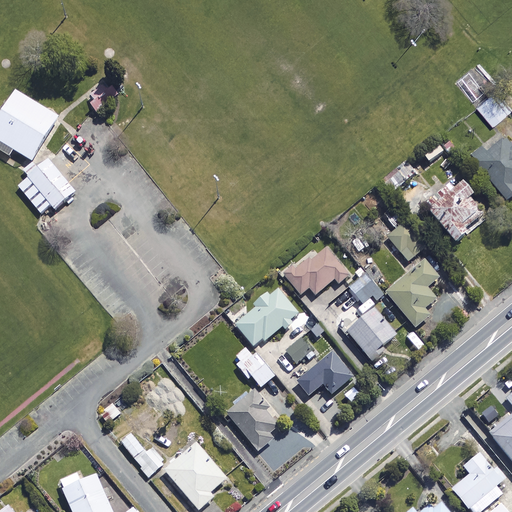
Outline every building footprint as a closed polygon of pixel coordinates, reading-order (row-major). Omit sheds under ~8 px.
[(118,97),(107,85),(90,100),(101,112),(118,97)] [(61,118),(15,88),(0,110),(0,141),(32,163),(61,118)] [(511,112),(511,111),(496,93),(479,108),(495,126),(511,112)] [(74,133),(64,127),(58,136),(67,143),(74,133)] [(511,197),(511,146),(508,141),(488,157),(482,150),(471,158),(506,203),(511,197)] [(78,190),(51,160),(20,186),(43,214),(52,205),(56,211),(78,190)] [(416,175),(407,164),(389,178),(399,189),(416,175)] [(475,198),(464,184),(455,192),(450,187),(425,207),(456,245),(486,220),(471,201),(475,198)] [(426,248),(405,225),(389,240),(410,263),(426,248)] [(350,279),(327,249),(288,280),(301,298),(311,290),(316,297),(336,282),(339,287),(350,279)] [(437,261),(429,250),(422,256),(429,266),(437,261)] [(440,281),(426,263),(387,294),(415,329),(430,317),(426,311),(438,302),(428,290),(440,281)] [(384,297),(369,277),(351,291),(363,306),(374,298),(378,302),(384,297)] [(299,316),(277,289),(255,308),(258,310),(237,327),(257,351),(299,316)] [(398,338),(377,313),(350,335),(371,361),(398,338)] [(245,343),(230,325),(220,334),(234,352),(245,343)] [(312,354),(302,342),(288,353),(297,365),(312,354)] [(265,369),(248,349),(233,361),(250,381),(253,378),(262,390),(276,378),(267,367),(265,369)] [(354,380),(333,355),(298,384),(311,399),(325,387),(334,397),(354,380)] [(362,398),(357,391),(344,401),(349,408),(362,398)] [(281,428),(253,395),(229,416),(260,454),(275,441),(271,436),(281,428)] [(121,416),(114,406),(106,411),(113,421),(121,416)] [(511,417),(490,435),(511,462),(511,417)] [(147,455),(133,436),(123,444),(149,479),(166,466),(154,450),(147,455)] [(228,481),(198,445),(166,472),(199,511),(201,511),(216,500),(212,495),(228,481)] [(493,472),(481,456),(465,469),(471,477),(453,492),(469,511),(478,504),(484,511),(502,497),(496,490),(506,481),(496,469),(493,472)] [(113,511),(99,478),(65,493),(73,511),(113,511)]
